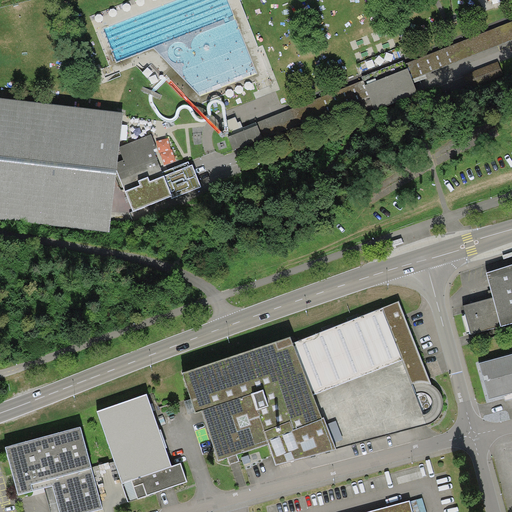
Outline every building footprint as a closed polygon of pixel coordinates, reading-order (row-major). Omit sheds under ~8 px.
[(414,84),(412,79),(511,39),(511,21),(406,63),(404,60),(361,77),(363,80),(256,122),(243,127),(241,121),(238,122),(236,117),(222,122),(233,150),(370,96),(371,100),(375,109),(418,92),(414,84)] [(498,62),(465,76),(471,90),(504,75),(498,62)] [(190,165),(188,162),(162,172),(154,149),(157,149),(151,134),(119,147),(123,112),(0,97),(0,218),(109,232),(116,170),(126,194),(133,212),(171,196),(172,198),(201,186),(192,165),(190,165)] [(511,266),(486,274),(493,299),(501,327),(501,329),(511,325),(511,266)] [(501,327),(493,299),(463,307),(471,336),(501,327)] [(290,337),(183,372),(196,412),(202,410),(218,461),(269,444),(276,465),(336,449),(336,447),(427,426),(430,425),(434,423),(438,420),(441,416),(443,410),(443,403),(442,397),(440,393),(437,389),(435,386),(432,384),(399,302),(292,343),(290,337)] [(511,355),(479,365),(488,400),(511,393),(511,355)] [(147,394),(98,412),(128,502),(187,481),(181,463),(171,467),(147,394)] [(80,427),(5,447),(18,495),(53,486),(59,511),(89,511),(102,509),(80,427)] [(412,511),(409,501),(367,511),(412,511)]
